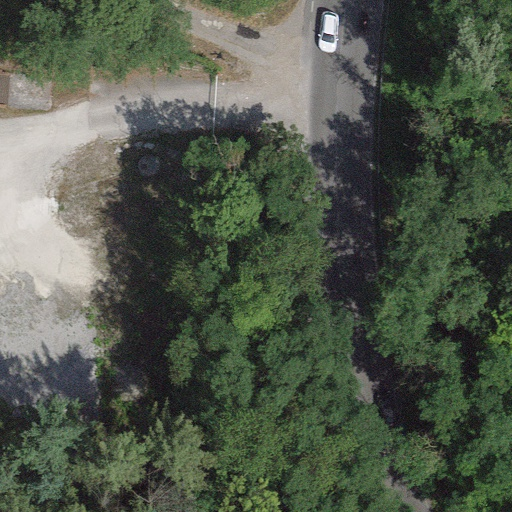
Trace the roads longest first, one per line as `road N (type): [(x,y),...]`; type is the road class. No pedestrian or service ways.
road 1 (secondary): [(343,0),(329,215),(344,365),(385,511)]
road 2 (track): [(159,0),(338,80)]
